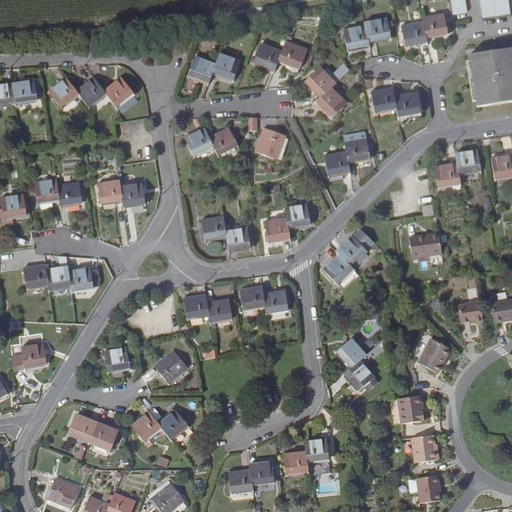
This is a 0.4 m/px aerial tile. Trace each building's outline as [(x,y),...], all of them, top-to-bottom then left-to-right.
[(449,0),(452,15),(466,14),(463,0),(449,0)] [(506,0),(479,0),(482,18),(509,14),(506,0)] [(442,15),(421,19),(422,22),(425,38),(446,34),(442,15)] [(385,19),(364,23),(364,26),(367,43),(389,39),(385,19)] [(404,46),(425,41),(425,38),(422,22),(400,27),(404,46)] [(347,50),(368,46),(367,43),(364,26),(343,30),(347,50)] [(278,62),(284,64),(298,69),(305,50),(285,43),(281,52),(278,62)] [(278,62),(281,52),(261,45),(254,63),(274,71),(278,62)] [(469,62),(476,101),(477,107),(511,101),(511,48),(468,55),(469,62)] [(219,54),(215,65),(212,73),(233,81),(239,62),(219,54)] [(187,76),(208,84),(212,73),(215,65),(195,58),(187,76)] [(476,101),(469,62),(465,62),(472,102),(476,101)] [(296,73),(298,69),(284,64),(283,67),(291,73),(296,73)] [(305,82),(321,98),(329,90),(334,84),(319,68),(305,82)] [(75,92),(65,79),(48,92),(60,109),(78,95),(75,92)] [(87,108),(105,95),(103,92),(93,79),(75,92),(78,95),(87,108)] [(120,79),(103,92),(105,95),(115,107),(132,94),(120,79)] [(33,81),(11,84),(15,104),(36,101),(33,81)] [(0,106),(15,104),(11,84),(0,86),(0,106)] [(393,98),(392,89),(370,93),(374,112),(395,108),(393,98)] [(321,98),(314,104),(329,120),(344,106),(329,90),(321,98)] [(415,93),(393,98),(395,108),(397,117),(418,113),(415,93)] [(192,156),(212,147),(208,138),(204,129),(184,138),(192,156)] [(228,129),(208,138),(212,147),(217,156),(236,147),(228,129)] [(284,137),(263,129),(255,152),(273,159),(276,151),(279,152),(284,137)] [(364,133),(348,136),(349,142),(365,140),(364,133)] [(349,142),(348,136),(343,137),(345,152),(347,163),(368,159),(365,140),(349,142)] [(477,151),(455,154),(456,164),(458,174),(480,170),(477,151)] [(347,163),(345,152),(324,156),(327,175),(329,175),(342,173),(349,171),(347,163)] [(511,155),(491,159),(494,178),(511,175),(511,155)] [(458,174),(456,164),(434,167),(437,187),(459,184),(458,174)] [(342,173),(329,175),(330,182),(342,179),(342,173)] [(37,203),(59,200),(57,187),(56,181),(34,184),(37,203)] [(120,187),(119,181),(97,184),(100,204),(122,201),(120,187)] [(78,184),(57,187),(59,200),(60,206),(81,203),(78,184)] [(141,184),(120,187),(122,201),(123,206),(144,203),(141,184)] [(1,199),(3,218),(4,221),(11,220),(11,217),(25,215),(22,196),(1,199)] [(306,206),(285,209),(286,219),(287,228),(309,225),(306,206)] [(432,215),(431,206),(422,207),(423,216),(432,215)] [(204,240),(226,237),(225,232),(223,217),(201,221),(204,240)] [(267,242),(289,239),(287,228),(286,219),(264,222),(267,242)] [(226,237),(228,252),(250,248),(247,229),(225,232),(226,237)] [(351,236),(335,252),(338,255),(349,266),(352,270),(353,270),(367,256),(363,252),(365,251),(373,243),(361,230),(352,238),(351,236)] [(414,259),(441,255),(438,234),(411,238),(414,259)] [(337,285),(352,270),(349,266),(338,255),(323,270),(337,285)] [(46,271),(45,266),(23,269),(26,288),(48,285),(46,271)] [(48,285),(49,290),(70,287),(68,272),(67,267),(46,271),(48,285)] [(70,287),(71,292),(92,289),(89,269),(68,272),(70,287)] [(243,310),(265,306),(263,294),(262,287),(240,290),(243,310)] [(284,291),(263,294),(265,306),(266,314),(287,310),(284,291)] [(187,319),(208,315),(206,303),(205,296),(183,299),(187,319)] [(511,299),(490,303),(493,323),(501,322),(501,325),(511,323),(511,299)] [(208,315),(210,323),(232,320),(228,300),(206,303),(208,315)] [(483,323),(479,303),(468,305),(468,307),(457,308),(460,325),(469,324),(475,323),(475,324),(483,323)] [(406,354),(430,366),(442,343),(418,331),(406,354)] [(363,350),(371,352),(374,342),(366,339),(363,350)] [(336,352),(351,369),(360,361),(365,356),(351,340),(336,352)] [(10,349),(12,369),(46,364),(43,344),(10,349)] [(382,344),(367,352),(371,359),(386,351),(382,344)] [(205,349),(205,360),(215,360),(215,348),(205,349)] [(104,352),(108,372),(129,368),(126,349),(104,352)] [(186,367),(173,351),(154,366),(168,384),(181,374),(179,372),(186,367)] [(351,369),(345,374),(359,391),(373,378),(360,361),(351,369)] [(408,398),(397,400),(400,424),(422,421),(419,396),(408,398)] [(161,429),(174,445),(177,442),(173,437),(187,426),(174,411),(157,424),(161,429)] [(143,442),(161,429),(157,424),(148,413),(131,426),(143,442)] [(69,433),(89,441),(96,423),(76,415),(69,433)] [(119,426),(113,424),(111,429),(108,428),(103,426),(104,424),(97,421),(96,423),(89,441),(110,450),(119,426)] [(432,436),(411,439),(414,464),(437,460),(436,450),(434,450),(433,445),(432,436)] [(326,439),(304,442),(305,452),(306,462),(328,459),(326,439)] [(75,458),(81,461),(86,448),(79,446),(75,458)] [(306,462),(305,452),(284,455),(286,474),(307,472),(306,462)] [(157,465),(166,468),(169,460),(160,457),(157,465)] [(250,470),(252,485),(274,483),(271,463),(249,466),(250,470)] [(252,485),(250,470),(228,473),(231,493),(252,490),(252,485)] [(437,476),(415,479),(419,504),(439,502),(437,492),(436,485),(438,485),(437,476)] [(63,505),(64,502),(72,505),(79,487),(57,479),(49,499),(63,505)] [(169,484),(151,498),(161,511),(169,511),(176,507),(175,505),(181,500),(169,484)] [(110,505),(107,511),(130,511),(135,502),(114,494),(110,505)] [(107,511),(110,505),(89,497),(83,511),(107,511)]
